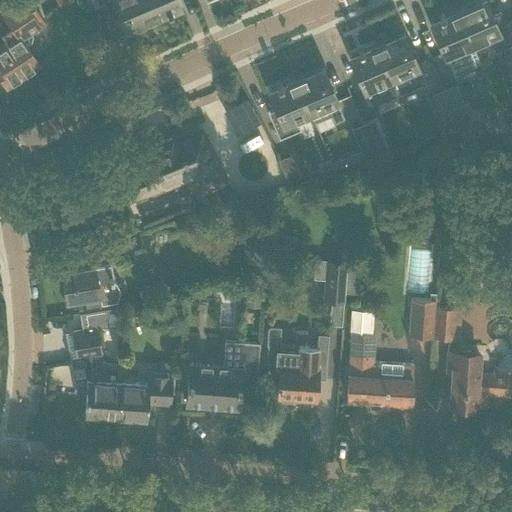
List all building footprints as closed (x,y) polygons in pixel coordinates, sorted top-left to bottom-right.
[(31,33),(28,30),(43,20),(30,0),(19,0),(2,12),(13,28),(3,35),(5,39),(0,42),(0,47),(1,49),(0,49),(0,75),(6,85),(38,64),(27,47),(25,44),(29,42),(31,33)] [(103,0),(106,7),(115,4),(126,29),(153,18),(144,0),(103,0)] [(144,0),(153,18),(180,6),(176,0),(144,0)] [(485,0),(478,0),(457,9),(472,43),(487,37),(492,49),(511,40),(511,33),(506,20),(503,22),(499,12),(492,15),(485,0)] [(472,43),(457,9),(430,21),(454,75),(455,74),(453,71),(479,60),(472,43)] [(403,32),(376,44),(391,78),(397,93),(398,94),(425,82),(418,67),(411,51),(403,32)] [(358,52),(350,55),(371,104),(397,93),(391,78),(376,44),(362,50),(362,48),(357,50),(358,52)] [(322,67),(295,78),(309,112),(314,122),(328,116),(331,122),(343,117),(340,111),(336,101),(337,100),(330,85),(322,67)] [(268,108),(266,109),(278,137),(289,133),(299,129),(294,119),(309,112),(295,78),(268,90),(276,108),(269,110),(268,108)] [(454,85),(443,90),(455,119),(467,114),(454,85)] [(455,119),(443,90),(431,95),(444,124),(455,119)] [(362,124),(378,162),(391,158),(374,119),(362,124)] [(378,162),(362,124),(350,129),(362,157),(360,158),(363,166),(378,162)] [(226,179),(201,131),(190,135),(175,141),(173,142),(171,137),(152,145),(153,149),(140,154),(142,160),(138,162),(140,166),(122,173),(132,197),(152,189),(149,183),(165,177),(167,182),(201,168),(210,186),(226,179)] [(302,183),(290,155),(278,160),(290,188),(302,183)] [(433,240),(441,240),(444,213),(436,213),(433,240)] [(198,214),(182,218),(187,236),(203,232),(198,214)] [(130,219),(118,223),(122,232),(133,228),(130,219)] [(141,245),(137,231),(116,237),(121,251),(141,245)] [(328,261),(325,300),(332,301),(344,302),(348,262),(345,262),(332,261),(328,261)] [(95,265),(80,268),(61,271),(66,300),(84,296),(86,305),(118,300),(117,296),(120,292),(120,287),(118,282),(114,279),(112,264),(96,267),(95,265)] [(247,288),(246,305),(259,306),(261,289),(247,288)] [(430,337),(433,301),(411,299),(409,335),(430,337)] [(435,307),(433,338),(453,339),(456,309),(435,307)] [(352,309),(346,397),(370,398),(369,407),(380,408),(380,399),(411,401),(413,365),(373,362),(375,334),(373,334),(374,310),(352,309)] [(97,326),(71,331),(71,332),(76,357),(81,356),(85,378),(82,412),(115,415),(117,380),(118,363),(102,361),(100,353),(101,353),(97,326)] [(267,343),(264,380),(278,381),(278,382),(278,385),(277,393),(314,396),(315,386),(316,379),(325,379),(328,334),(318,333),(317,346),(267,343)] [(117,380),(115,415),(143,417),(143,411),(152,412),(152,411),(151,411),(153,395),(167,396),(170,359),(171,336),(153,335),(151,362),(164,363),(163,364),(158,364),(158,368),(144,367),(142,382),(117,380)] [(189,363),(186,403),(238,407),(239,391),(255,392),(259,342),(240,340),(238,366),(189,363)] [(448,353),(447,372),(451,372),(449,404),(475,406),(476,394),(477,394),(478,391),(511,393),(511,355),(507,355),(492,366),(492,371),(478,370),(479,355),(448,353)]
